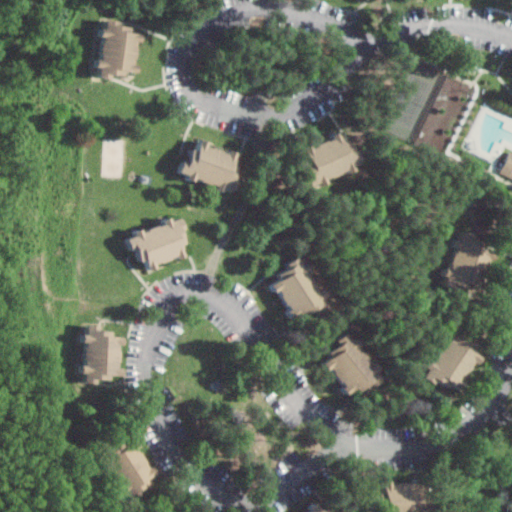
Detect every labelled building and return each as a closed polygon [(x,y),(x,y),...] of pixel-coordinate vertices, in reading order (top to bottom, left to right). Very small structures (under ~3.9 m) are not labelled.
[(124,77),(86,70),(94,27),(131,33),(124,77)] [(306,186),(291,151),(331,133),(347,168),(306,186)] [(175,178),(188,142),(230,157),(217,193),(175,178)] [(511,150),(508,149),(500,170),(511,175),(511,150)] [(152,269),(137,234),(177,217),(192,252),(152,269)] [(473,293),(438,280),(453,239),(489,252),(473,293)] [(316,303),(283,324),(260,287),(292,266),(316,303)] [(126,376),(88,374),(90,330),(129,332),(126,376)] [(448,395),(416,374),(440,338),(472,359),(448,395)] [(368,374),(338,397),(311,362),(341,339),(368,374)] [(164,474),(132,496),(108,459),(140,438),(164,474)] [(380,511),(378,481),(422,478),(424,511),(380,511)] [(302,511),(317,501),(325,511),(302,511)]
